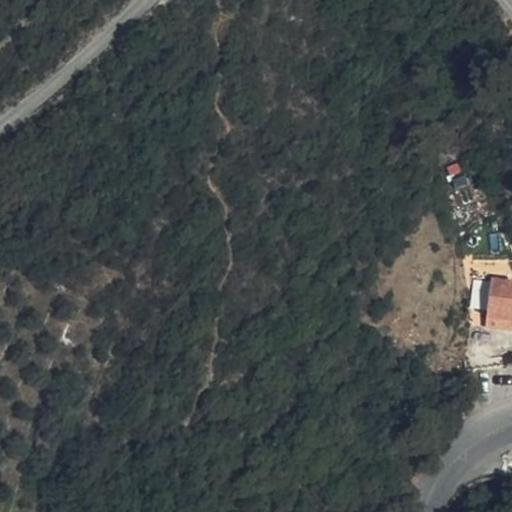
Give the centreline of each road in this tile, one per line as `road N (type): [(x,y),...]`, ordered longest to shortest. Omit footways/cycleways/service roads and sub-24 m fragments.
road 1 (unclassified): [(146,0),(0,125)]
road 2 (tertiary): [(431,511),(461,456),(511,428)]
